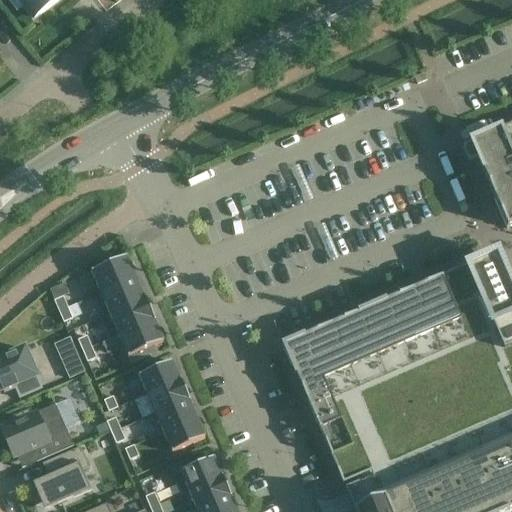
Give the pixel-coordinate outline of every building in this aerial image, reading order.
[(36,19),(61,0),(8,0),(17,11),(25,5),(36,19)] [(511,124),(470,143),(507,230),(511,227),(511,124)] [(94,298),(136,280),(126,258),(87,275),(96,297),(94,298)] [(486,261),(485,261),(485,260),(303,338),(282,346),(291,367),(292,367),(343,486),(348,483),(350,488),(345,490),(345,491),(354,511),(509,511),(511,511),(511,287),(503,268),(502,268),(486,261)] [(103,319),(146,301),(146,300),(145,300),(136,280),(94,298),(103,319)] [(59,313),(68,309),(63,298),(54,302),(59,313)] [(119,338),(155,322),(146,301),(103,319),(103,320),(110,317),(119,338)] [(68,309),(59,313),(63,324),(73,320),(68,309)] [(155,322),(119,338),(128,359),(163,344),(154,323),(155,322)] [(49,346),(63,383),(82,375),(68,338),(49,346)] [(82,353),(91,349),(87,338),(78,342),(82,353)] [(91,349),(82,353),(87,364),(96,360),(91,349)] [(23,351),(0,361),(0,391),(3,391),(4,393),(15,388),(20,398),(40,389),(23,351)] [(139,377),(147,397),(181,382),(180,382),(172,363),(139,377)] [(189,401),(181,382),(147,397),(155,415),(150,417),(151,418),(189,401)] [(114,411),(109,400),(104,403),(108,413),(114,411)] [(159,437),(197,421),(189,403),(190,402),(189,401),(151,418),(152,419),(159,437)] [(55,405),(0,427),(0,435),(18,473),(73,448),(55,405)] [(111,435),(120,431),(116,420),(106,424),(107,425),(110,433),(111,435)] [(197,421),(159,437),(164,435),(172,454),(205,440),(197,421)] [(107,425),(95,429),(99,438),(110,433),(107,425)] [(120,431),(111,435),(116,446),(125,442),(120,431)] [(134,447),(125,451),(130,462),(139,458),(134,447)] [(48,479),(32,486),(43,511),(44,511),(90,492),(82,473),(89,470),(81,449),(42,466),(48,479)] [(188,493),(223,478),(222,478),(221,478),(213,459),(180,474),(188,493)] [(196,511),(231,497),(223,478),(188,493),(184,495),(191,511),(196,511)] [(150,510),(159,506),(155,495),(145,499),(150,510)] [(231,497),(196,511),(235,511),(230,499),(231,498),(231,497)]
